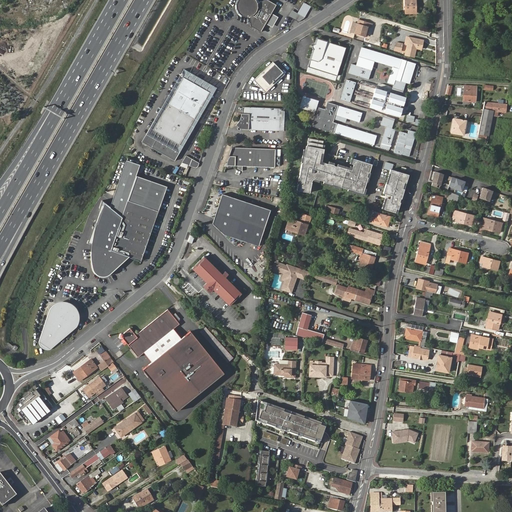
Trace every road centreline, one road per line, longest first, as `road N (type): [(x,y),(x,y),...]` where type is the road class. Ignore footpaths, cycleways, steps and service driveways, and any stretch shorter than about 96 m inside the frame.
road 1 (unclassified): [(347,0),(242,74),(169,265),(41,368)]
road 2 (motorway): [(29,195),(141,0)]
road 3 (tertiary): [(410,221),(445,80),(443,26)]
road 4 (tertiary): [(443,26),(440,73),(405,219)]
road 5 (tertiary): [(400,243),(378,411)]
road 6 (motorway): [(64,100),(0,212)]
